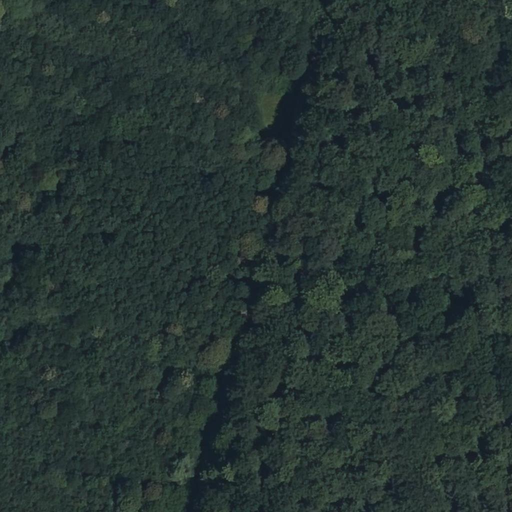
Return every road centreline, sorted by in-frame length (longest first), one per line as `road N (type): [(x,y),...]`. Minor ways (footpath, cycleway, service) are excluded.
road 1 (track): [(189,511),(325,0)]
road 2 (track): [(511,52),(320,20)]
